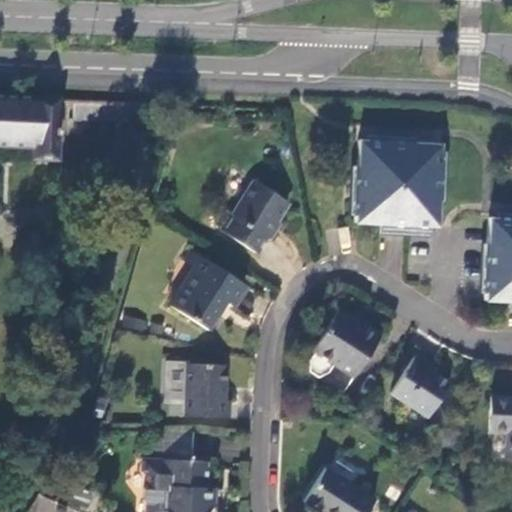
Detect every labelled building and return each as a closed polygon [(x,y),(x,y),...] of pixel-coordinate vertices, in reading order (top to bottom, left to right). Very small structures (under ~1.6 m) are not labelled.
[(0,147),(33,149),(32,161),(56,161),(58,99),(0,96),(0,147)] [(133,102),(76,100),(76,121),(118,123),(133,102)] [(440,145),(358,141),(353,223),(378,225),(378,235),(407,236),(408,226),(436,227),(440,145)] [(33,149),(0,147),(0,158),(32,161),(33,149)] [(255,253),(288,203),(254,182),(233,215),(229,213),(219,230),(255,253)] [(511,219),(487,219),(483,301),(511,303),(511,313),(511,219)] [(183,260),(192,267),(200,256),(190,249),(183,260)] [(237,280),(200,256),(192,267),(168,305),(206,330),(237,280)] [(308,361),(307,372),(317,378),(327,373),(325,376),(345,389),(380,337),(352,319),(350,321),(337,312),(311,351),(313,352),(308,361)] [(415,357),(390,394),(426,418),(434,406),(448,385),(427,371),(430,366),(415,357)] [(225,366),(172,364),(170,386),(186,387),(185,404),(185,416),(228,418),(229,400),(224,400),(225,366)] [(169,403),(185,404),(186,387),(170,386),(169,403)] [(511,398),(489,397),(488,431),(506,433),(505,457),(511,457),(511,398)] [(434,406),(426,418),(432,422),(441,410),(434,406)] [(206,462),(141,459),(140,470),(147,470),(147,485),(143,490),(142,498),(146,502),(145,511),(208,511),(210,488),(216,488),(216,477),(206,477),(206,462)] [(365,511),(373,500),(324,470),(304,503),(318,511),(365,511)]
